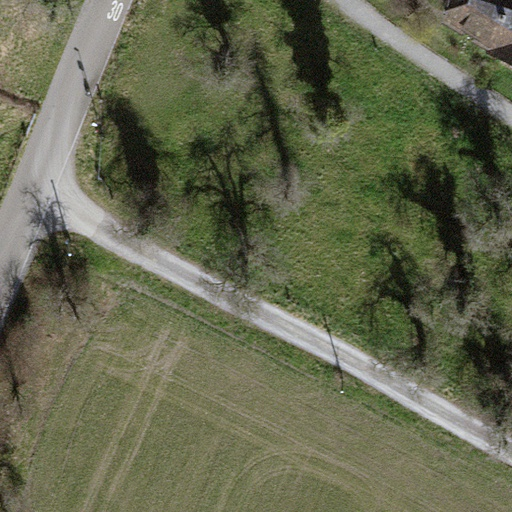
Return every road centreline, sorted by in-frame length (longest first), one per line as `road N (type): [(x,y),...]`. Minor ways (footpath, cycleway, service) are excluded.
road 1 (track): [(30,190),(511,443)]
road 2 (residential): [(110,0),(0,265)]
